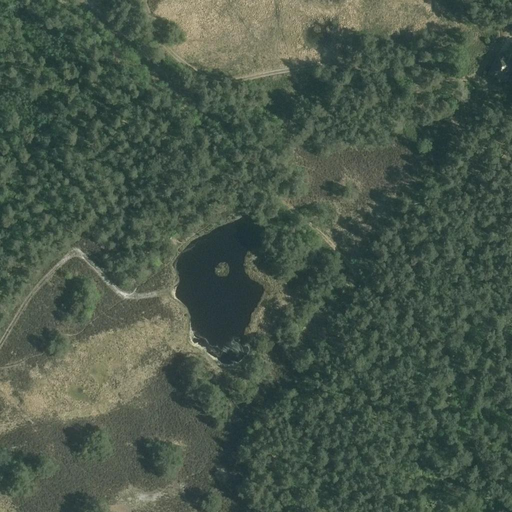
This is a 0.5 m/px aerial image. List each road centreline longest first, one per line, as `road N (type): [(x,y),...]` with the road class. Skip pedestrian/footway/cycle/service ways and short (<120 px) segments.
road 1 (track): [(511,41),(477,73),(348,59),(219,73),(162,37),(147,0)]
road 2 (track): [(0,344),(67,257),(82,254),(130,295)]
road 3 (track): [(107,45),(0,187)]
